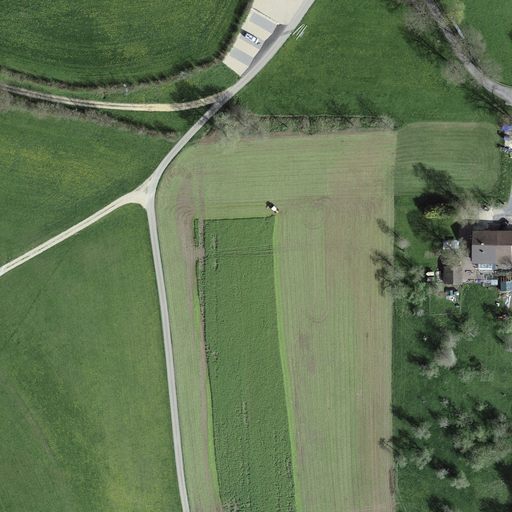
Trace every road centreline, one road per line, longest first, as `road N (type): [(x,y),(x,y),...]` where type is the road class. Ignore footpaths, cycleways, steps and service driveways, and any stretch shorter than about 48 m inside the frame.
road 1 (track): [(0,85),(82,104),(154,109),(227,98)]
road 2 (track): [(0,273),(129,198),(149,201)]
